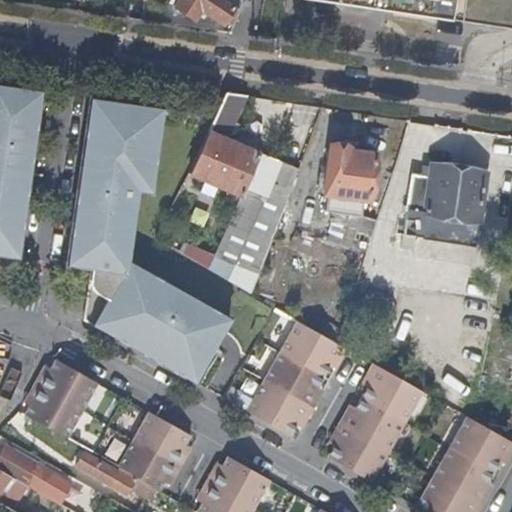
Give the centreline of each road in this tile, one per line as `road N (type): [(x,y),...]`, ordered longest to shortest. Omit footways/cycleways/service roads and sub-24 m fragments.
road 1 (tertiary): [(75,41),(511,105)]
road 2 (residential): [(31,322),(365,511)]
road 3 (residential): [(75,41),(31,322)]
